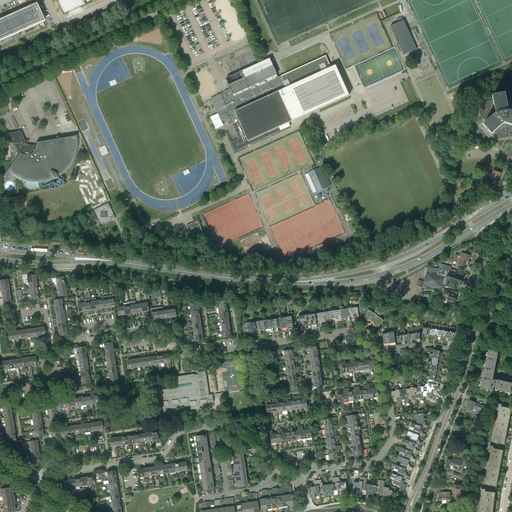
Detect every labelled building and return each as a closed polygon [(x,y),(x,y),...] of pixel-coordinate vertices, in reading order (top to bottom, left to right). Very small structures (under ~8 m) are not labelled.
[(64,0),(68,9),(88,0),(64,0)] [(0,18),(0,40),(23,30),(37,24),(43,21),(44,21),(40,12),(36,3),(28,7),(14,13),(10,14),(4,17),(3,18),(1,19),(0,18)] [(389,26),(397,42),(398,45),(399,45),(403,55),(411,52),(411,51),(415,49),(402,21),(402,20),(398,22),(390,26),(389,26)] [(224,92),(210,98),(218,116),(217,116),(217,115),(215,117),(214,116),(213,116),(212,116),(212,118),(212,120),(212,122),(213,123),(213,124),(215,126),(216,127),(218,128),(221,127),(222,125),(222,123),(221,121),(223,120),(225,123),(227,122),(229,126),(232,124),(239,139),(231,143),(235,152),(241,149),(290,126),(289,123),(318,109),(349,95),(335,65),(326,69),(326,68),(330,66),(326,56),(286,73),(284,74),(281,76),(280,73),(277,74),(269,59),(264,61),(261,62),(240,72),(243,79),(229,85),(231,91),(226,94),(225,94),(224,92)] [(483,103),(479,115),(485,122),(482,124),(491,135),(494,132),(500,139),(511,136),(511,96),(505,98),(504,94),(492,96),(492,101),(483,103)] [(21,179),(30,180),(32,180),(32,182),(36,181),(42,180),(43,181),(52,177),(54,178),(59,175),(63,172),(67,168),(70,163),(73,158),(75,153),(76,147),(76,142),(75,136),(76,136),(60,139),(56,136),(54,140),(36,142),(36,143),(36,145),(26,144),(29,141),(28,140),(28,141),(26,141),(24,141),(24,140),(20,131),(6,134),(8,143),(15,144),(15,146),(16,149),(17,152),(19,153),(7,170),(7,171),(9,168),(13,171),(12,173),(21,177),(21,179)] [(322,167),(311,172),(314,180),(312,180),(317,191),(330,186),(327,179),(325,180),(323,176),(325,175),(322,167)] [(499,178),(485,173),(484,175),(490,177),(489,180),(497,182),(498,180),(499,178)] [(108,203),(94,210),(101,225),(115,218),(108,203)] [(94,210),(88,213),(89,217),(88,218),(89,222),(97,219),(94,210)] [(198,221),(186,226),(191,238),(203,232),(198,221)] [(353,221),(348,223),(352,232),(357,229),(353,221)] [(150,226),(140,230),(143,236),(153,232),(151,229),(150,226)] [(458,255),(457,258),(468,262),(468,259),(469,259),(470,256),(469,256),(470,256),(461,253),(460,256),(458,255)] [(468,262),(457,258),(456,260),(456,261),(458,262),(457,265),(457,266),(457,267),(457,268),(463,270),(464,270),(465,269),(465,268),(466,268),(466,267),(467,267),(468,264),(467,264),(468,262)] [(450,271),(451,267),(440,264),(439,269),(435,269),(428,268),(426,274),(423,283),(420,281),(418,287),(422,288),(421,291),(443,290),(445,286),(455,289),(456,289),(458,284),(460,285),(463,278),(456,275),(457,273),(450,271)] [(452,295),(443,292),(442,296),(448,298),(447,301),(455,303),(455,302),(456,301),(456,300),(456,299),(456,296),(452,295)] [(359,307),(349,309),(351,322),(354,322),(353,318),(359,317),(358,312),(362,312),(363,307),(363,306),(359,306),(359,307)] [(363,307),(362,312),(366,315),(363,318),(368,321),(366,325),(368,326),(376,315),(369,310),(364,307),(363,307)] [(351,322),(349,309),(340,310),(342,319),(347,319),(348,323),(351,322)] [(340,310),(332,311),(334,325),(337,324),(336,320),(342,319),(340,310)] [(334,325),(332,311),(323,313),(325,322),(330,321),(331,325),(334,325)] [(323,313),(315,314),(317,327),(320,327),(319,323),(325,322),(323,313)] [(304,314),(298,315),(300,330),(306,329),(304,314)] [(376,315),(368,326),(370,328),(373,325),(378,328),(383,321),(376,315)] [(280,318),(272,319),(274,333),(277,333),(276,328),(281,328),(282,328),(280,318)] [(272,319),(263,321),(265,330),(270,329),(271,333),(274,333),(272,319)] [(263,321),(255,322),(257,336),(260,335),(259,331),(265,330),(263,321)] [(255,322),(247,323),(244,323),(244,324),(243,325),(244,333),(253,332),(254,336),(257,336),(255,322)] [(432,326),(433,324),(428,323),(428,326),(425,325),(424,328),(423,328),(422,334),(426,334),(426,338),(429,338),(430,335),(429,335),(430,329),(431,329),(432,326)] [(430,329),(429,335),(430,335),(434,336),(433,339),(437,339),(437,336),(438,330),(439,331),(439,328),(440,328),(440,326),(440,325),(436,324),(436,325),(433,324),(432,326),(431,329),(430,329)] [(438,330),(437,336),(441,337),(441,340),(444,341),(445,337),(444,337),(445,332),(446,332),(447,329),(447,327),(447,326),(443,325),(443,326),(440,326),(440,328),(439,328),(439,331),(438,330)] [(415,331),(412,331),(412,334),(411,334),(412,340),(416,340),(417,343),(420,342),(419,336),(420,335),(419,327),(415,328),(415,331)] [(445,332),(444,337),(445,337),(448,338),(448,341),(451,342),(452,339),(452,335),(454,335),(455,327),(450,327),(447,327),(447,329),(446,332),(445,332)] [(408,332),(405,332),(404,332),(405,335),(404,335),(405,341),(409,341),(409,344),(413,343),(412,340),(411,334),(412,334),(412,331),(412,328),(407,329),(408,332)] [(404,332),(405,332),(404,329),(400,330),(400,333),(397,333),(397,336),(396,336),(397,342),(401,342),(402,345),(405,344),(405,341),(404,335),(405,335),(404,332)] [(433,350),(432,354),(429,354),(429,357),(432,358),(432,357),(438,358),(438,360),(440,360),(443,361),(444,356),(441,356),(442,353),(439,352),(439,351),(433,350)] [(484,390),(489,391),(491,384),(496,385),(495,390),(510,393),(510,390),(511,390),(511,389),(511,383),(497,380),(492,379),(498,352),(492,350),(491,350),(488,350),(480,389),(483,390),(484,390)] [(432,358),(431,362),(428,361),(427,365),(430,365),(436,366),(436,367),(439,367),(439,368),(442,368),(443,364),(440,363),(440,360),(438,360),(438,358),(432,357),(432,358)] [(430,365),(430,369),(427,369),(426,372),(429,372),(435,373),(435,374),(438,375),(441,376),(441,371),(439,371),(439,368),(439,367),(436,367),(436,366),(430,365)] [(159,387),(151,388),(153,400),(159,399),(161,399),(163,410),(170,409),(173,409),(173,408),(180,407),(180,408),(183,407),(190,406),(191,410),(191,409),(207,407),(208,407),(207,404),(209,403),(214,402),(213,395),(209,395),(205,372),(205,371),(197,372),(198,375),(196,375),(195,375),(195,374),(176,377),(177,385),(178,385),(178,388),(168,390),(168,389),(160,390),(159,387)] [(429,372),(429,376),(425,376),(425,379),(428,380),(434,381),(434,382),(438,382),(437,383),(440,383),(440,378),(438,378),(438,375),(435,374),(435,373),(429,372)] [(426,384),(426,385),(433,392),(435,390),(435,391),(438,389),(439,386),(437,385),(437,383),(438,382),(434,382),(434,381),(428,380),(427,384),(426,384)] [(418,388),(414,388),(413,388),(414,394),(415,394),(416,398),(419,397),(419,399),(424,399),(423,397),(423,393),(421,393),(421,387),(420,384),(417,384),(418,388)] [(410,389),(406,389),(407,396),(408,395),(409,399),(412,399),(412,401),(416,400),(416,398),(415,394),(414,394),(413,388),(414,388),(413,385),(410,386),(410,389)] [(425,387),(421,387),(421,393),(423,393),(423,397),(426,396),(427,398),(430,398),(432,395),(431,394),(433,392),(426,385),(425,386),(425,387)] [(403,390),(399,391),(400,397),(401,396),(401,400),(404,400),(405,402),(409,401),(409,399),(408,395),(407,396),(406,389),(406,386),(402,387),(403,390)] [(395,388),(395,391),(391,392),(392,398),(393,398),(394,401),(397,401),(397,403),(402,402),(401,400),(401,396),(400,397),(399,391),(398,387),(395,388)] [(487,408),(474,403),(469,401),(465,409),(471,411),(472,408),(478,410),(481,411),(485,413),(487,408)] [(496,410),(498,410),(500,411),(493,442),(492,442),(504,445),(504,443),(505,436),(505,437),(506,434),(505,434),(507,427),(507,428),(508,425),(507,425),(508,418),(509,418),(509,416),(510,412),(511,409),(502,407),(502,404),(501,403),(498,402),(496,410)] [(429,426),(423,424),(425,419),(423,418),(424,415),(423,413),(414,414),(413,418),(417,420),(415,424),(415,425),(422,427),(427,429),(429,426)] [(415,425),(415,424),(411,423),(411,424),(409,423),(408,426),(410,426),(408,431),(412,433),(419,436),(424,438),(425,435),(420,432),(422,427),(415,425)] [(478,436),(480,431),(471,428),(469,433),(478,436)] [(462,430),(461,432),(457,431),(455,438),(466,442),(467,438),(465,437),(466,434),(467,434),(468,432),(462,430)] [(412,433),(408,431),(406,435),(411,437),(409,441),(416,444),(421,446),(422,443),(417,441),(419,436),(412,433)] [(409,441),(405,440),(403,443),(408,445),(406,450),(412,452),(412,453),(418,455),(419,451),(414,449),(416,444),(409,441)] [(492,453),(491,457),(486,484),(484,484),(496,486),(496,485),(497,478),(498,477),(498,476),(497,476),(499,469),(500,467),(499,467),(500,460),(501,460),(501,458),(502,452),(502,453),(503,450),(493,449),(494,446),(493,445),(490,444),(488,452),(492,453)] [(406,450),(402,448),(400,452),(404,453),(403,458),(409,461),(415,463),(416,460),(410,458),(412,453),(412,452),(406,450)] [(403,458),(399,456),(398,456),(397,460),(401,462),(399,466),(399,467),(406,469),(411,471),(413,468),(407,466),(409,461),(403,458)] [(446,463),(445,468),(449,469),(449,468),(450,468),(450,466),(450,465),(452,465),(460,468),(462,461),(455,459),(454,460),(452,459),(451,461),(447,459),(446,462),(446,463)] [(399,467),(399,466),(395,465),(394,469),(398,470),(396,475),(403,478),(408,480),(409,477),(404,474),(406,469),(399,467)] [(396,475),(392,473),(391,477),(395,479),(393,484),(400,486),(405,488),(406,485),(401,483),(403,478),(396,475)] [(345,482),(340,483),(339,477),(336,478),(337,490),(342,490),(343,494),(347,493),(345,482)] [(360,477),(359,483),(353,482),(351,493),(355,494),(356,489),(361,490),(364,477),(360,477)] [(364,477),(361,490),(366,491),(365,496),(369,496),(371,485),(366,484),(367,478),(364,477)] [(332,478),(333,484),(328,485),(329,496),(333,496),(332,491),(337,490),(336,478),(332,478)] [(0,492),(1,497),(2,497),(3,505),(2,505),(2,511),(12,511),(15,511),(14,507),(20,506),(19,503),(14,504),(12,495),(18,494),(18,491),(12,492),(11,487),(2,489),(1,479),(0,479),(0,492)] [(315,481),(315,486),(310,487),(311,499),(315,498),(315,494),(320,493),(318,480),(315,481)] [(321,480),(318,480),(320,493),(325,492),(325,497),(329,496),(328,485),(322,486),(321,480)] [(371,485),(369,496),(373,497),(374,492),(379,493),(381,480),(378,480),(377,486),(371,485)] [(384,481),(381,480),(379,493),(384,494),(383,499),(387,499),(393,492),(392,491),(389,490),(389,488),(383,487),(384,481)] [(484,496),(483,500),(481,511),(491,511),(492,511),(493,509),(492,509),(493,502),(493,503),(494,500),(493,500),(494,495),(495,493),(485,491),(485,489),(485,488),(481,487),(480,495),(484,496)] [(450,492),(438,492),(438,500),(450,500),(450,492)]
